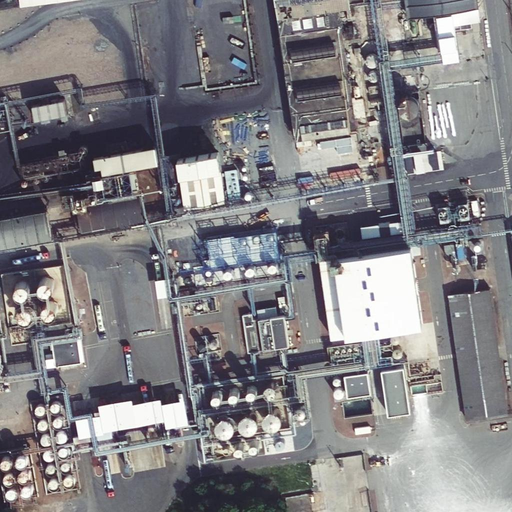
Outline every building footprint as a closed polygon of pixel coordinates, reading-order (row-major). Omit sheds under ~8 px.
[(356,130),(339,8),(350,6),(349,0),(276,0),(296,139),(356,130)] [(476,0),(408,0),(411,16),(478,5),(476,0)] [(367,64),(370,66),(374,65),(377,62),(377,58),(375,55),(372,54),(369,54),(366,57),(365,61),(367,64)] [(369,79),(372,80),(375,80),(377,78),(378,74),(376,71),(373,70),(370,71),(368,74),(368,76),(369,79)] [(38,87),(36,73),(25,75),(27,89),(38,87)] [(101,93),(104,96),(108,98),(112,97),(116,94),(117,90),(116,85),(112,81),(107,80),(103,83),(101,86),(100,90),(101,93)] [(399,112),(404,114),(409,115),(413,112),(417,109),(418,104),(417,99),(414,96),(410,93),(405,93),(401,94),(397,98),(396,103),(396,108),(399,112)] [(237,137),(237,135),(237,132),(236,130),(235,128),(233,126),(232,125),(230,123),(227,123),(225,123),(223,123),(220,123),(218,125),(217,126),(215,128),(214,130),(213,132),(213,134),(213,137),(214,139),(215,141),(216,143),(218,144),(220,146),(222,146),(225,147),(227,146),(229,146),(231,145),(233,143),(235,141),(236,139),(237,137)] [(155,149),(93,160),(95,171),(101,170),(102,176),(115,174),(158,166),(155,149)] [(218,153),(176,159),(183,209),(225,203),(218,153)] [(121,195),(63,205),(68,233),(143,220),(138,192),(121,195)] [(437,206),(439,227),(480,222),(477,201),(437,206)] [(48,208),(0,216),(0,245),(53,236),(48,208)] [(319,264),(331,345),(370,339),(422,332),(410,247),(319,260),(319,264)] [(264,262),(264,260),(264,258),(263,256),(262,254),(261,252),(259,251),(257,250),(255,249),(253,249),(251,249),(249,250),(247,250),(245,252),(244,254),(243,255),(242,257),(242,260),(242,262),(243,264),(244,266),(245,267),(247,269),(249,270),(251,270),(253,271),(255,270),(257,270),(259,269),(261,268),(262,266),(263,264),(264,262)] [(232,267),(232,265),(232,263),(231,261),(230,259),(229,258),(227,256),(225,255),(223,255),(221,254),(219,255),(217,255),(216,256),(214,257),(213,259),(212,261),(211,263),(211,265),(211,267),(212,269),(213,271),(214,272),(215,274),(217,275),(219,275),(221,275),(223,275),(225,275),(227,274),(229,272),(230,271),(231,269),(232,267)] [(200,272),(200,269),(200,267),(199,265),(198,263),(197,262),(195,261),(193,260),(191,259),(189,259),(187,259),(185,260),(183,260),(182,262),(180,263),(179,265),(179,267),(179,269),(179,271),(179,273),(180,275),(182,277),(183,278),(185,279),(187,280),(189,280),(191,280),(193,279),(195,278),(197,277),(198,275),(199,274),(200,272)] [(61,281),(16,289),(23,334),(69,326),(61,281)] [(489,290),(448,296),(465,414),(505,409),(489,290)] [(257,318),(243,320),(247,352),(287,345),(282,314),(289,313),(287,300),(255,304),(257,318)] [(52,342),(55,367),(81,364),(78,339),(52,342)] [(389,413),(412,409),(405,366),(382,369),(389,413)] [(370,371),(345,374),(347,394),(372,391),(370,371)] [(187,427),(183,402),(162,405),(161,400),(134,405),(133,401),(99,407),(101,416),(74,421),(79,445),(112,439),(111,432),(164,423),(166,431),(187,427)] [(50,410),(53,412),(56,413),(59,411),(60,408),(60,405),(57,402),(53,401),(50,403),(49,407),(50,410)] [(35,413),(38,415),(41,415),(44,414),(46,411),(45,407),(43,404),(39,404),(35,406),(34,409),(35,413)] [(53,425),(56,427),(59,428),(62,426),(63,423),(63,420),(60,417),(56,416),(53,418),(52,422),(53,425)] [(38,428),(41,430),(44,430),(47,429),(49,426),(48,423),(46,419),(42,419),(38,421),(37,425),(38,428)] [(55,440),(58,442),(62,442),(64,441),(66,438),(66,435),(63,431),(59,431),(55,433),(54,436),(55,440)] [(40,443),(43,445),(46,445),(49,444),(51,441),(50,437),(48,434),(43,434),(40,436),(39,439),(40,443)] [(57,455),(60,457),(64,457),(67,456),(68,453),(68,450),(65,446),(61,446),(58,448),(56,452),(57,455)] [(43,458),(46,460),(49,460),(52,459),(53,456),(53,452),(51,449),(46,449),(43,451),(42,454),(43,458)] [(13,463),(16,465),(19,465),(22,463),(24,460),(24,457),(21,454),(17,453),(13,456),(12,459),(13,463)] [(0,465),(1,467),(5,467),(8,465),(9,463),(9,459),(6,456),(2,455),(0,456),(0,465)] [(60,470),(63,472),(66,472),(69,470),(71,467),(71,464),(68,461),(64,460),(60,463),(59,466),(60,470)] [(46,473),(49,475),(52,475),(55,473),(56,470),(56,467),(53,464),(49,463),(46,466),(45,469),(46,473)] [(16,478),(19,480),(22,480),(25,478),(26,475),(26,472),(23,469),(19,468),(16,470),(15,474),(16,478)] [(0,478),(0,480),(3,482),(7,482),(10,481),(11,478),(11,475),(8,471),(4,471),(0,473),(0,474),(0,478)] [(284,489),(287,492),(292,493),(297,492),(301,489),(302,484),(301,480),(299,476),(295,474),(291,473),(286,475),(284,478),(282,482),(282,486),(284,489)] [(63,485),(66,487),(70,487),(73,486),(74,483),(74,479),(71,476),(67,476),(64,478),(62,481),(63,485)] [(49,488),(52,490),(55,490),(58,489),(59,486),(59,482),(56,479),(52,479),(49,481),(48,484),(49,488)] [(19,492),(22,494),(25,494),(28,493),(29,490),(29,487),(26,483),(22,483),(19,485),(17,489),(19,492)] [(3,495),(6,497),(10,497),(13,496),(14,493),(14,490),(11,486),(7,486),(4,488),(2,491),(3,495)]
